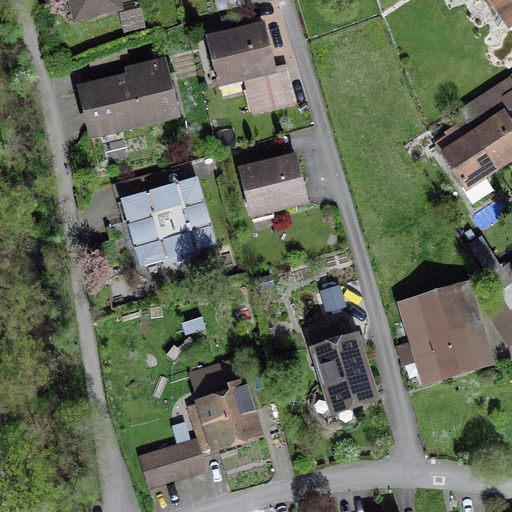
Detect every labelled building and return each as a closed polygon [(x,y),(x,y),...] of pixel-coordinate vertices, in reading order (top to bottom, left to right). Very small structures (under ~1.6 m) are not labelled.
[(72,0),(78,23),(128,11),(124,0),(72,0)] [(511,0),(496,0),(511,25),(511,0)] [(273,27),(213,41),(225,92),(248,86),(255,117),(293,108),(273,27)] [(134,78),(83,92),(98,148),(188,124),(171,61),(132,71),(134,78)] [(511,79),(464,112),(472,124),(504,172),(511,166),(511,118),(511,117),(511,79)] [(472,193),(504,172),(472,124),(440,146),(472,193)] [(302,158),(246,173),(259,220),(315,205),(302,158)] [(205,181),(129,203),(148,270),(225,248),(205,181)] [(511,264),(493,276),(501,290),(511,283),(511,264)] [(473,283),(404,303),(429,388),(498,367),(473,283)] [(511,283),(501,290),(511,308),(511,283)] [(511,312),(508,306),(492,316),(511,346),(511,312)] [(368,334),(320,348),(340,418),(388,404),(368,334)] [(412,344),(401,348),(412,381),(423,377),(412,344)] [(216,368),(192,376),(201,404),(189,408),(201,448),(214,444),(218,455),(267,440),(249,381),(222,389),(216,368)] [(198,442),(141,458),(150,487),(206,472),(198,442)]
